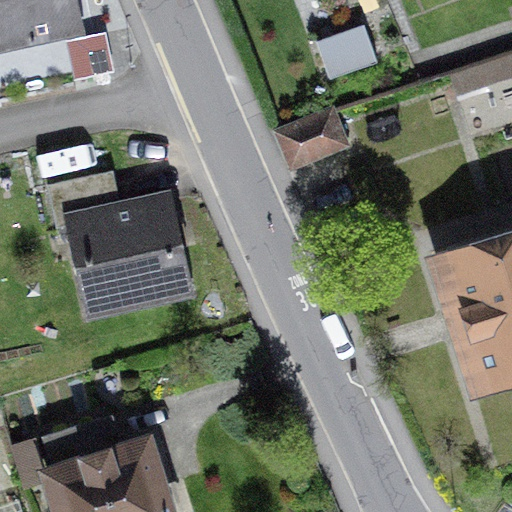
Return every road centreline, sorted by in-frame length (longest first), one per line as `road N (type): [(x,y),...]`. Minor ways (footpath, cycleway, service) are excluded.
road 1 (residential): [(389,511),(200,84)]
road 2 (residential): [(200,84),(96,120),(0,136)]
